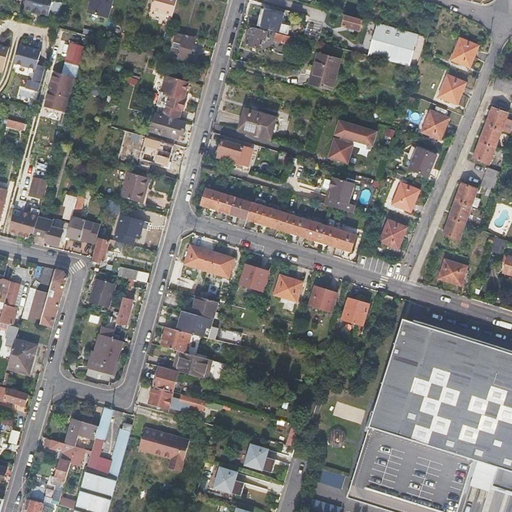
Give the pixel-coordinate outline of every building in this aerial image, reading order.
[(59,19),(63,3),(54,1),(54,0),(23,0),(23,4),(26,7),(26,11),(34,13),(33,14),(42,16),(42,15),(50,17),(50,16),(59,19)] [(111,17),(115,0),(93,0),(90,12),(111,17)] [(152,0),(150,9),(172,16),(176,0),(152,0)] [(265,10),(261,27),(277,31),(280,32),(285,15),(265,10)] [(364,19),(346,14),(343,25),(348,26),(361,30),(364,19)] [(377,23),(373,40),(377,46),(375,56),(411,66),(420,35),(377,23)] [(261,27),(251,24),(246,45),(259,48),(262,38),(266,39),(267,34),(276,36),(275,41),(293,45),(295,38),(277,33),(277,31),(261,27)] [(179,58),(189,61),(196,39),(178,34),(173,50),(181,52),(179,58)] [(478,46),(460,38),(451,59),(470,67),(478,46)] [(369,55),(375,56),(377,46),(373,40),(369,55)] [(65,61),(81,64),(85,46),(69,42),(65,61)] [(43,51),(21,45),(15,64),(27,67),(28,66),(36,68),(33,82),(30,81),(28,89),(40,91),(46,67),(39,65),(43,51)] [(0,72),(3,74),(10,49),(0,46),(0,72)] [(148,53),(161,56),(163,50),(147,46),(145,52),(148,53)] [(319,52),(310,84),(332,89),(340,58),(319,52)] [(52,74),(46,107),(68,111),(77,67),(71,66),(69,77),(52,74)] [(184,72),(182,79),(189,81),(195,83),(197,76),(184,72)] [(182,79),(165,75),(160,94),(162,94),(159,103),(162,104),(160,113),(180,119),(183,110),(185,111),(190,93),(186,91),(189,81),(182,79)] [(466,83),(449,75),(440,96),(458,104),(466,83)] [(511,80),(499,75),(494,87),(511,94),(511,80)] [(390,112),(375,108),(373,116),(388,120),(390,112)] [(474,158),(489,164),(509,114),(494,108),(474,158)] [(278,119),(246,110),(239,131),(271,140),(278,119)] [(450,118),(431,110),(423,131),(441,139),(450,118)] [(180,135),(181,130),(184,131),(187,123),(156,114),(151,132),(179,139),(180,135)] [(24,131),(26,124),(9,120),(7,127),(24,131)] [(377,132),(340,121),(336,134),(343,136),(341,141),(335,139),(329,157),(347,162),(354,140),(374,145),(377,132)] [(146,137),(133,133),(130,143),(144,146),(146,137)] [(253,149),(222,140),(219,152),(220,152),(218,158),(237,164),(235,171),(245,174),(253,149)] [(158,146),(152,166),(167,171),(173,150),(158,146)] [(437,155),(419,147),(410,169),(428,176),(437,155)] [(502,173),(489,168),(482,187),(488,189),(485,196),(491,199),(493,194),(502,173)] [(129,172),(122,197),(143,203),(145,194),(144,193),(148,178),(129,172)] [(30,196),(44,200),(49,181),(36,177),(30,196)] [(342,209),(354,213),(356,204),(349,202),(355,183),(333,177),(329,191),(331,191),(329,196),(328,196),(325,204),(342,209)] [(420,190),(401,182),(392,204),(411,212),(420,190)] [(445,235),(460,240),(472,206),(475,197),(478,190),(463,184),(445,235)] [(207,188),(201,204),(351,251),(356,235),(207,188)] [(75,207),(78,197),(68,194),(65,205),(75,207)] [(70,224),(67,235),(81,239),(86,221),(79,219),(85,198),(78,196),(78,197),(75,207),(70,224)] [(481,199),(475,197),(472,206),(478,208),(481,199)] [(122,203),(108,199),(105,209),(119,213),(122,203)] [(30,219),(32,214),(23,212),(21,217),(14,215),(11,226),(19,228),(18,235),(30,238),(31,231),(35,232),(37,223),(38,221),(30,219)] [(122,217),(115,240),(121,242),(127,244),(133,246),(135,238),(139,239),(142,228),(147,230),(149,222),(132,217),(132,220),(122,217)] [(407,227),(389,220),(380,241),(398,249),(407,227)] [(101,225),(86,221),(81,239),(96,243),(101,225)] [(63,230),(37,223),(35,232),(34,234),(48,238),(46,242),(59,245),(61,240),(66,242),(67,235),(70,224),(65,223),(63,230)] [(94,257),(93,260),(104,263),(110,242),(106,241),(107,238),(100,236),(94,257)] [(509,242),(495,238),(491,250),(500,253),(502,246),(507,248),(509,242)] [(127,244),(121,242),(119,247),(134,252),(136,247),(133,246),(127,244)] [(191,245),(185,264),(229,277),(234,259),(191,245)] [(446,259),(440,278),(462,285),(468,266),(446,259)] [(246,264),(240,283),(262,290),(268,271),(246,264)] [(128,278),(141,281),(143,272),(123,267),(121,276),(128,278)] [(64,271),(57,269),(50,295),(43,321),(42,324),(54,328),(59,309),(68,278),(64,271)] [(281,276),(275,294),(297,301),(303,282),(281,276)] [(0,278),(0,299),(1,300),(7,302),(12,282),(0,278)] [(140,286),(141,281),(128,278),(124,293),(129,294),(132,284),(140,286)] [(90,301),(95,302),(101,280),(96,279),(90,301)] [(101,280),(95,302),(109,307),(116,284),(101,280)] [(20,284),(12,282),(7,302),(1,322),(10,324),(7,337),(9,337),(7,345),(14,347),(16,339),(20,327),(14,325),(19,308),(15,307),(20,284)] [(316,286),(310,305),(331,312),(337,293),(316,286)] [(43,321),(50,295),(37,292),(30,317),(43,321)] [(132,300),(123,297),(117,321),(126,323),(132,300)] [(196,297),(192,313),(213,319),(218,303),(196,297)] [(355,338),(358,339),(369,304),(349,298),(342,320),(359,324),(355,338)] [(211,327),(213,319),(192,313),(183,310),(181,318),(184,319),(181,331),(191,334),(204,337),(207,326),(211,327)] [(99,323),(101,316),(92,314),(90,321),(99,323)] [(505,351),(405,318),(370,426),(476,460),(499,468),(511,471),(511,355),(505,353),(505,351)] [(185,353),(186,353),(191,334),(181,331),(178,330),(167,327),(162,347),(183,352),(185,353)] [(107,361),(112,339),(100,336),(94,358),(107,361)] [(37,346),(16,339),(14,347),(8,368),(30,374),(37,346)] [(122,341),(112,339),(107,361),(104,370),(113,373),(122,341)] [(183,352),(177,371),(179,371),(209,380),(214,361),(186,353),(185,353),(183,352)] [(90,367),(104,370),(107,361),(94,358),(92,357),(90,367)] [(155,386),(173,391),(179,371),(177,371),(161,366),(155,386)] [(29,394),(9,389),(3,387),(0,385),(0,397),(6,399),(26,405),(29,394)] [(203,411),(206,400),(182,394),(180,399),(172,397),(173,391),(155,386),(150,403),(169,408),(169,407),(188,413),(190,407),(203,411)] [(105,406),(99,427),(96,436),(106,439),(113,409),(105,406)] [(3,416),(2,422),(13,425),(15,419),(3,416)] [(96,436),(99,427),(74,419),(67,443),(76,446),(80,435),(95,440),(96,436)] [(125,422),(123,428),(131,431),(133,424),(125,422)] [(293,424),(289,436),(299,439),(302,427),(293,424)] [(387,511),(459,511),(476,460),(370,426),(354,477),(347,499),(387,511)] [(190,440),(145,427),(139,449),(171,458),(169,467),(181,471),(190,440)] [(107,474),(118,477),(131,431),(123,428),(120,428),(107,474)] [(328,442),(340,442),(341,430),(329,429),(328,442)] [(20,432),(12,430),(9,442),(17,444),(20,432)] [(299,439),(289,436),(286,445),(296,447),(299,439)] [(76,446),(67,443),(53,439),(51,447),(60,449),(65,451),(63,459),(72,462),(82,465),(86,452),(91,454),(92,451),(76,446)] [(268,450),(251,445),(245,465),(272,473),(276,460),(266,457),(268,450)] [(62,459),(63,459),(65,451),(60,449),(57,458),(62,459)] [(58,484),(65,486),(72,462),(63,459),(62,459),(57,477),(55,483),(58,484)] [(0,465),(0,475),(6,477),(8,468),(0,465)] [(108,511),(118,477),(107,474),(87,468),(74,511),(108,511)] [(238,473),(220,468),(214,488),(241,496),(245,482),(235,479),(238,473)] [(341,488),(345,473),(322,468),(319,482),(341,488)] [(511,471),(499,468),(492,489),(511,495),(511,471)] [(55,494),(62,496),(65,486),(58,484),(55,494)] [(472,486),(468,500),(475,501),(478,488),(472,486)] [(52,511),(55,503),(34,496),(29,511),(52,511)] [(61,506),(74,508),(75,499),(62,497),(61,506)]
